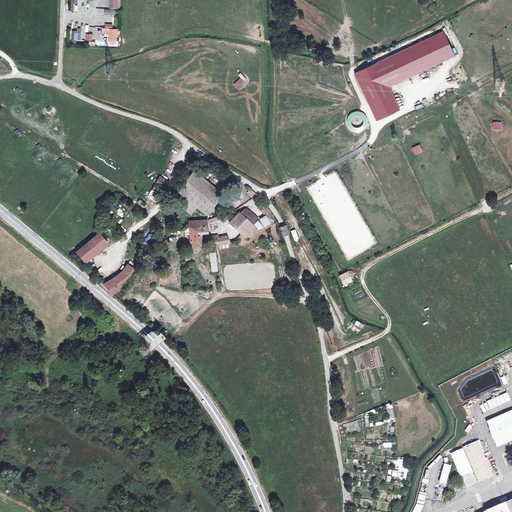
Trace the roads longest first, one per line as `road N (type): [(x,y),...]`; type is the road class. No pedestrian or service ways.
road 1 (unclassified): [(58,84),(175,132),(265,199),(318,321),(347,511)]
road 2 (secondary): [(0,207),(182,371),(233,444),(264,511)]
road 3 (track): [(326,360),(390,325),(363,282),(368,265),(484,207)]
road 4 (track): [(182,371),(119,354),(0,363)]
